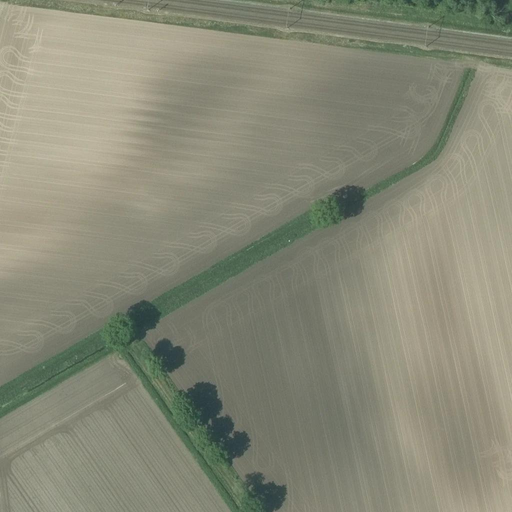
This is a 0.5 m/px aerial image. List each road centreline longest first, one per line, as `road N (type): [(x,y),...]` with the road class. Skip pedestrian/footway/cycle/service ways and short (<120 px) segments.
road 1 (track): [(0,396),(326,211)]
road 2 (track): [(120,328),(250,511)]
